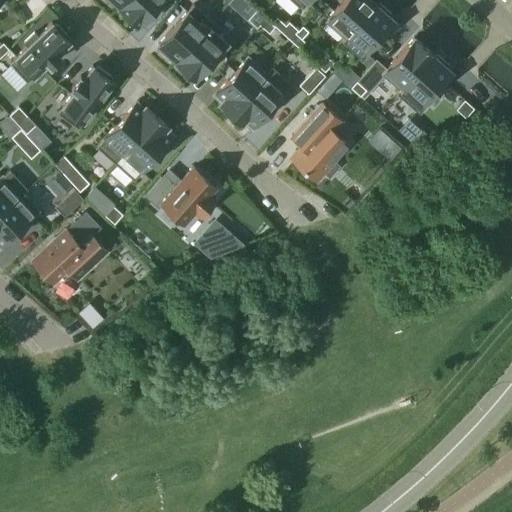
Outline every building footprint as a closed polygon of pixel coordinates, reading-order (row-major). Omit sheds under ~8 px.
[(124,0),(119,6),(122,9),(120,10),(132,22),(134,20),(137,23),(159,0),(124,0)] [(338,42),(374,1),(372,0),(341,0),(326,18),(344,34),(337,41),(338,42)] [(374,1),(338,42),(357,58),(393,18),(389,15),(391,13),(378,2),(377,4),(374,1)] [(158,43),(176,60),(212,20),(193,3),(158,43)] [(259,24),(265,18),(255,9),(247,19),(256,27),(259,24)] [(265,18),(259,24),(268,32),(274,26),(265,18)] [(212,20),(176,60),(195,77),(230,37),(212,20)] [(298,29),(288,21),(280,30),(289,39),(295,32),(298,29)] [(27,45),(9,62),(27,81),(46,62),(49,65),(60,54),(58,51),(69,41),(66,37),(67,36),(56,24),(54,25),(51,22),(37,35),(34,32),(23,42),(27,45)] [(298,29),(295,32),(301,38),(307,30),(302,25),(298,30),(298,29)] [(301,38),(295,32),(289,39),(298,47),(304,41),(301,38)] [(396,93),(432,53),(413,36),(386,67),(381,73),(399,89),(395,93),(396,93)] [(0,56),(8,48),(2,42),(0,44),(0,56)] [(432,91),(451,70),(447,67),(449,65),(436,54),(435,55),(432,53),(396,93),(415,110),(422,101),(424,103),(434,92),(432,91)] [(362,61),(368,66),(374,59),(369,54),(362,61)] [(332,61),(326,55),(317,65),(324,71),(332,61)] [(219,103),(231,113),(272,66),(271,66),(265,73),(247,57),(214,94),(221,101),(219,103)] [(376,58),(374,59),(368,66),(360,76),(356,80),(365,89),(359,95),(362,97),(382,74),(381,73),(386,67),(376,58)] [(73,90),(57,112),(78,127),(93,107),(97,110),(105,99),(101,96),(113,80),(109,78),(110,76),(97,66),(95,68),(92,65),(83,77),(80,75),(70,88),(73,90)] [(291,83),(272,66),(231,113),(242,123),(244,121),(251,127),(291,83)] [(298,84),(308,93),(324,75),(315,66),(298,84)] [(350,87),(359,95),(365,89),(356,80),(350,87)] [(137,100),(96,146),(115,163),(158,114),(145,103),(143,105),(137,100)] [(341,120),(321,102),(290,136),(301,145),(290,156),(315,179),(323,170),(329,176),(338,165),(332,160),(348,143),(332,130),(341,120)] [(14,109),(9,115),(17,123),(23,118),(14,109)] [(158,114),(115,163),(133,179),(143,168),(174,133),(169,128),(171,126),(158,114)] [(31,127),(23,118),(17,123),(20,128),(25,132),(31,127)] [(411,124),(402,133),(412,141),(420,132),(411,124)] [(20,128),(10,136),(19,146),(28,137),(20,128)] [(63,155),(54,163),(60,170),(69,162),(63,155)] [(175,185),(163,174),(144,194),(158,206),(161,202),(183,221),(193,209),(199,215),(213,199),(207,194),(215,185),(192,165),(175,185)] [(0,211),(26,187),(9,169),(0,177),(0,211)] [(84,183),(78,189),(86,197),(92,192),(84,183)] [(27,188),(26,187),(0,211),(0,245),(39,209),(23,191),(27,188)] [(73,188),(54,205),(64,215),(82,198),(73,188)] [(100,201),(92,192),(86,197),(94,206),(100,201)] [(77,241),(65,228),(32,259),(52,281),(67,267),(76,277),(106,250),(88,231),(77,241)]
